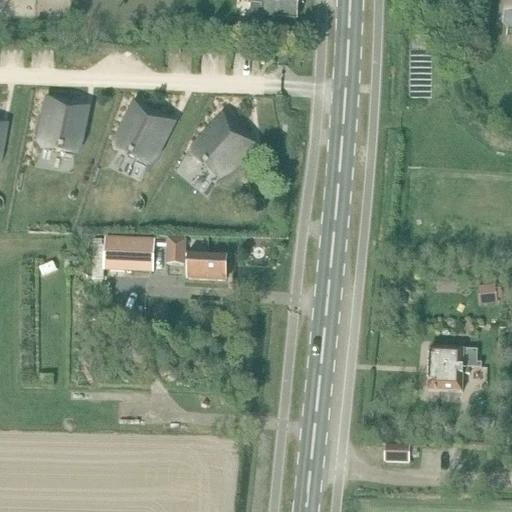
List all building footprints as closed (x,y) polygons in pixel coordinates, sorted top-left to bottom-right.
[(252,6),(251,16),(296,22),(298,0),(251,0),(251,6),(252,6)] [(281,81),(245,79),(244,108),(280,110),(281,81)] [(40,119),(37,134),(43,135),(40,150),(75,157),(84,112),(50,105),(46,121),(40,119)] [(124,138),(117,151),(149,166),(169,126),(138,110),(130,125),(125,122),(118,135),(124,138)] [(204,146),(194,157),(220,180),(251,147),(225,123),(214,135),(210,131),(199,142),(204,146)] [(167,240),(166,267),(185,267),(187,241),(185,241),(186,238),(169,237),(169,240),(167,240)] [(106,240),(105,273),(153,275),(155,242),(106,240)] [(187,255),(186,280),(225,282),(227,258),(187,255)] [(495,286),(478,289),(480,307),(497,305),(495,286)] [(149,326),(130,331),(134,346),(153,341),(149,326)] [(428,348),(427,389),(462,391),(463,366),(481,367),(481,363),(477,363),(477,350),(428,348)] [(387,446),(385,464),(409,465),(410,447),(387,446)]
